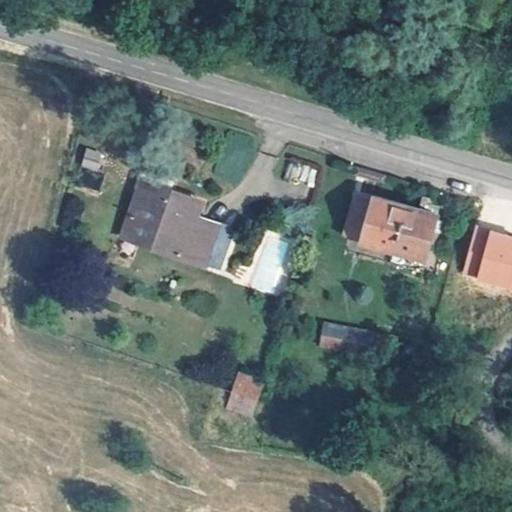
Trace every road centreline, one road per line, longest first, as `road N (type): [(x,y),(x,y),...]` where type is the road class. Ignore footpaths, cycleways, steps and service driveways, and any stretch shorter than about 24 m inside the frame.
road 1 (secondary): [(511,178),(0,30)]
road 2 (track): [(511,448),(496,432),(486,376),(489,359),(511,343)]
